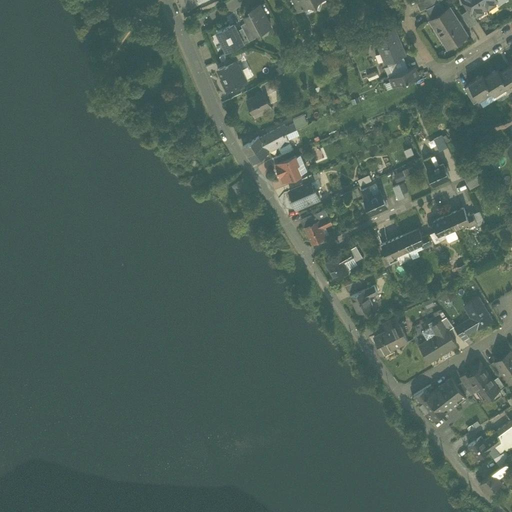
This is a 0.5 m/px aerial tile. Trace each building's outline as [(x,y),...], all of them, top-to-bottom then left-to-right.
[(177,0),(181,10),(197,3),(196,0),(177,0)] [(204,0),(200,2),(203,9),(222,1),(221,0),(204,0)] [(292,0),(298,11),(304,8),(299,0),(292,0)] [(299,0),(304,8),(312,4),(317,6),(319,1),(320,0),(299,0)] [(439,0),(422,0),(420,1),(417,2),(420,10),(426,7),(433,4),(439,0)] [(444,10),(439,0),(433,4),(426,7),(433,17),(444,10)] [(474,15),(485,8),(480,0),(463,0),(469,8),(474,15)] [(247,21),(254,35),(255,34),(264,30),(271,26),(269,22),(260,4),(250,9),(252,12),(245,16),(247,21)] [(438,26),(450,46),(468,34),(452,8),(446,12),(444,10),(433,17),(430,19),(436,28),(438,26)] [(462,12),(470,25),(478,20),(474,15),(469,8),(462,12)] [(242,27),(249,40),(256,37),(255,34),(254,35),(247,21),(241,24),(242,27)] [(217,31),(227,51),(243,43),(237,30),(235,26),(231,28),(230,25),(217,31)] [(237,30),(243,43),(249,40),(242,27),(237,30)] [(375,35),(386,61),(388,60),(404,54),(405,53),(395,27),(375,35)] [(223,60),(226,65),(237,60),(242,58),(240,52),(223,60)] [(404,54),(388,60),(390,64),(403,59),(405,57),(404,54)] [(391,68),(394,74),(407,68),(403,59),(390,64),(391,68)] [(223,78),(228,88),(246,79),(237,60),(226,65),(218,69),(222,79),(223,78)] [(511,88),(511,87),(511,63),(500,71),(509,84),(511,88)] [(389,76),(393,86),(419,75),(414,65),(409,67),(407,68),(394,74),(389,76)] [(495,93),(509,84),(500,71),(498,68),(485,76),(493,89),(495,93)] [(479,98),(493,89),(485,76),(483,73),(469,81),(470,83),(479,98)] [(264,91),(265,95),(276,90),(271,79),(260,84),(263,91),(264,91)] [(465,86),(474,101),(479,98),(470,83),(465,86)] [(247,99),(255,116),(256,115),(255,112),(264,108),(265,111),(272,108),(265,95),(264,91),(263,91),(247,99)] [(293,118),(295,122),(286,126),(288,131),(307,123),(303,114),(293,118)] [(285,124),(260,137),(264,143),(285,132),(288,131),(286,126),(285,124)] [(285,132),(264,143),(269,151),(289,141),(285,132)] [(248,154),(264,143),(260,137),(259,136),(243,146),(248,154)] [(434,139),(441,151),(447,148),(447,147),(445,144),(441,136),(434,139)] [(279,148),(282,154),(291,150),(294,149),(290,142),(279,148)] [(254,162),(269,151),(264,143),(248,154),(254,162)] [(275,157),(278,162),(293,155),(291,150),(282,154),(275,157)] [(307,169),(300,153),(297,155),(297,154),(293,155),(278,162),(277,162),(284,179),(302,172),(302,171),(307,169)] [(428,170),(435,185),(450,179),(443,164),(436,167),(431,157),(424,161),(428,170)] [(395,180),(411,173),(408,167),(392,173),(395,180)] [(318,171),(302,178),(304,184),(309,182),(318,178),(321,177),(318,171)] [(464,177),(467,183),(478,177),(476,171),(464,177)] [(482,183),(478,177),(467,183),(470,189),(482,183)] [(232,185),(241,197),(251,190),(242,178),(232,185)] [(316,187),(321,185),(318,178),(309,182),(311,187),(314,188),(316,187)] [(296,207),(319,196),(316,187),(314,188),(311,187),(309,182),(304,184),(290,190),(293,197),(292,197),(296,207)] [(394,187),(398,199),(405,197),(400,185),(394,187)] [(366,198),(372,213),(387,207),(381,192),(373,195),(369,186),(362,189),(366,198)] [(464,207),(449,214),(455,229),(468,223),(469,226),(477,223),(473,213),(468,216),(464,207)] [(332,223),(325,208),(301,219),(305,226),(304,226),(312,241),(327,234),(323,227),(332,223)] [(477,223),(478,225),(485,222),(479,211),(473,213),(477,223)] [(443,234),(455,229),(449,214),(434,221),(438,229),(432,232),(436,241),(444,237),(443,234)] [(424,246),(431,243),(427,234),(422,236),(419,228),(403,234),(410,249),(422,243),(424,246)] [(430,233),(427,234),(431,243),(434,242),(436,241),(432,232),(430,233)] [(397,254),(410,249),(403,234),(382,243),(390,261),(399,258),(397,254)] [(349,247),(356,259),(362,256),(355,244),(349,247)] [(327,262),(335,276),(349,269),(345,262),(354,257),(350,249),(327,262)] [(345,284),(348,290),(360,285),(357,279),(345,284)] [(351,296),(358,311),(372,304),(369,296),(378,292),(374,284),(365,289),(351,296)] [(462,325),(467,332),(478,326),(478,327),(492,318),(478,295),(465,303),(473,318),(462,325)] [(386,321),(389,327),(400,321),(397,315),(386,321)] [(447,327),(448,329),(454,325),(447,315),(441,318),(447,327)] [(420,344),(430,360),(457,343),(448,329),(447,327),(441,318),(432,324),(423,330),(428,338),(420,344)] [(374,335),(382,350),(393,345),(394,345),(408,338),(400,321),(389,327),(389,328),(374,335)] [(456,328),(464,339),(469,335),(467,332),(462,325),(456,328)] [(504,372),(508,378),(511,374),(511,352),(511,351),(497,361),(496,361),(504,372)] [(498,375),(499,376),(504,372),(496,361),(497,361),(495,359),(490,363),(498,375)] [(473,382),(484,399),(490,395),(493,393),(492,391),(498,387),(499,389),(500,389),(493,379),(491,376),(490,377),(482,365),(483,364),(469,373),(467,375),(473,382)] [(491,376),(483,364),(482,365),(490,377),(491,376)] [(460,375),(463,379),(467,386),(473,382),(467,375),(469,373),(467,370),(460,375)] [(493,379),(500,389),(505,385),(499,376),(498,375),(493,379)] [(414,394),(433,419),(443,412),(449,409),(466,395),(458,384),(451,376),(439,386),(435,389),(429,393),(424,387),(414,394)] [(471,391),(467,386),(463,379),(458,384),(466,395),(471,391)] [(495,445),(500,453),(504,450),(511,445),(511,418),(487,436),(489,439),(486,441),(491,447),(495,445)] [(491,447),(486,441),(481,434),(468,443),(478,457),(491,447)] [(494,456),(500,465),(507,459),(510,457),(504,450),(500,453),(494,456)] [(499,476),(511,466),(507,459),(500,465),(479,480),(487,492),(502,481),(499,476)]
